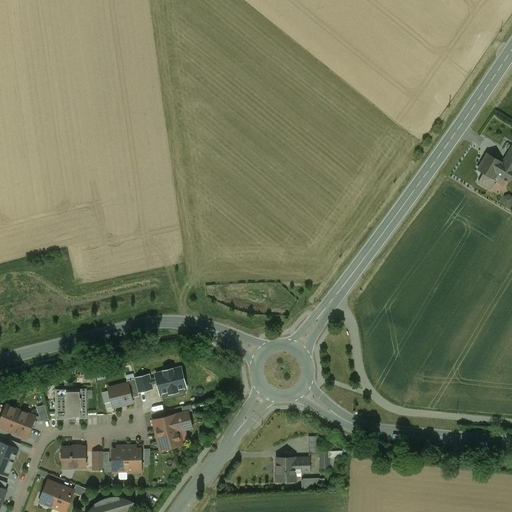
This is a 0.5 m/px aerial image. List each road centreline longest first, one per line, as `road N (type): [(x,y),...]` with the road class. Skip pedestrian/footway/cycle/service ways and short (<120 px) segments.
road 1 (secondary): [(511,49),(332,300)]
road 2 (secondary): [(0,359),(169,321),(212,330),(260,354)]
road 3 (residential): [(332,300),(348,317),(360,370),(378,400),(403,411),(511,423)]
road 4 (secondary): [(301,389),(350,423),(378,431),(511,444)]
road 5 (residential): [(14,511),(46,432),(135,428)]
road 6 (tertiary): [(266,393),(180,511)]
